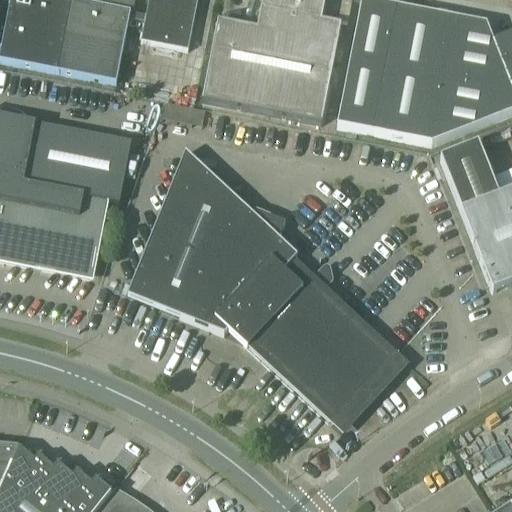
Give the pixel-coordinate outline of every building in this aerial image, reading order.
[(135,27),(137,19),(129,18),(133,0),(88,0),(86,9),(48,1),(48,0),(10,0),(0,53),(0,66),(116,89),(128,25),(135,27)] [(148,0),(145,21),(137,19),(135,27),(143,28),(140,47),(187,56),(197,0),(148,0)] [(217,27),(201,106),(320,129),(340,30),(320,26),(325,0),(262,0),(256,34),(217,27)] [(336,132),(430,151),(511,118),(511,98),(511,97),(511,40),(492,48),(485,30),(361,6),(336,132)] [(0,264),(88,282),(103,207),(118,210),(130,149),(0,122),(0,264)] [(511,195),(497,201),(476,149),(439,164),(491,296),(491,297),(492,297),(510,290),(511,295),(511,195)] [(211,182),(184,158),(126,302),(223,341),(227,337),(246,355),(247,354),(332,432),(398,361),(321,290),(329,285),(323,275),(314,284),(294,265),(296,262),(277,245),(284,228),(205,197),(211,182)] [(0,494),(18,454),(0,452),(0,494)] [(33,467),(18,454),(0,494),(0,511),(99,511),(111,498),(94,485),(91,490),(87,487),(75,478),(71,482),(56,470),(52,475),(37,462),(33,467)] [(143,511),(135,506),(115,494),(111,498),(99,511),(143,511)]
